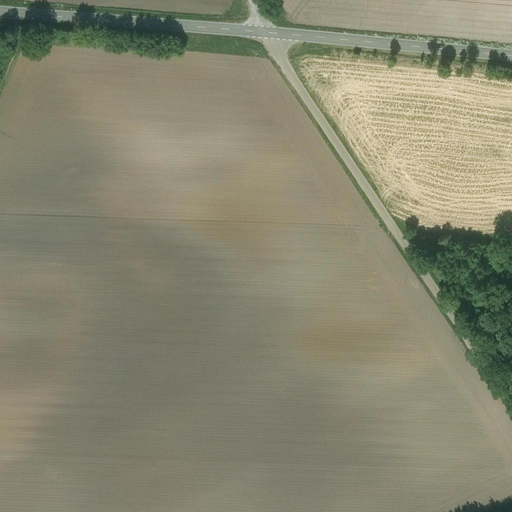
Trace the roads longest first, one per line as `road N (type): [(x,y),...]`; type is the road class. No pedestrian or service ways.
road 1 (unclassified): [(511,402),(268,32)]
road 2 (tertiary): [(0,11),(268,32)]
road 3 (tertiary): [(268,32),(511,55)]
